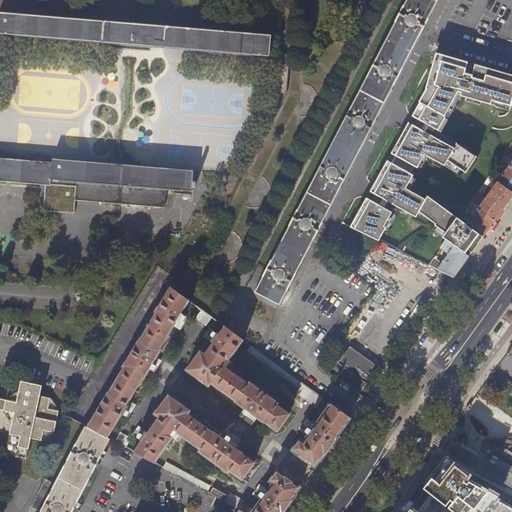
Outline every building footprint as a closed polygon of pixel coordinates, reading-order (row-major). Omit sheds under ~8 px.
[(406,0),(254,292),(279,305),(437,0),(406,0)] [(0,33),(105,42),(254,55),(268,56),(269,56),(271,35),(107,22),(0,12),(0,33)] [(280,89),(287,90),(289,65),(290,55),(284,55),(284,53),(270,52),(269,56),(268,56),(268,58),(278,59),(275,88),(276,89),(280,89)] [(366,198),(350,227),(378,241),(386,227),(385,226),(399,207),(418,219),(421,215),(446,231),(442,236),(446,240),(468,257),(483,237),(466,225),(462,222),(460,220),(427,196),(425,199),(407,186),(415,173),(412,171),(415,164),(419,166),(428,152),(447,165),(450,160),(468,171),(478,155),(458,142),(440,126),(454,87),(497,102),(498,98),(511,102),(511,76),(450,58),(448,61),(439,56),(432,71),(429,70),(425,89),(411,116),(417,119),(413,126),(407,123),(370,192),(375,195),(371,201),(366,198)] [(165,189),(183,190),(192,191),(192,187),(195,187),(195,182),(193,182),(193,170),(95,162),(52,159),(52,162),(0,157),(0,181),(50,186),(51,180),(77,182),(75,200),(164,207),(165,189)] [(511,192),(511,160),(510,159),(508,162),(510,164),(497,182),(511,192)] [(478,209),(495,220),(511,196),(511,192),(497,182),(494,180),(489,177),(471,204),(474,206),(486,188),(489,190),(492,189),(478,209)] [(474,214),(466,225),(483,237),(495,220),(478,209),(474,206),(471,204),(465,212),(470,215),(474,214)] [(434,258),(429,266),(453,277),(468,257),(446,240),(441,249),(443,250),(450,255),(449,257),(446,257),(440,265),(440,262),(436,260),(434,258)] [(441,249),(434,258),(436,260),(443,250),(441,249)] [(189,301),(181,296),(170,287),(155,312),(156,313),(141,338),(140,337),(123,367),(124,368),(109,392),(108,392),(87,426),(108,437),(122,413),(123,414),(127,407),(126,406),(142,378),(143,379),(161,350),(160,349),(176,321),(177,322),(181,315),(180,314),(189,301)] [(217,322),(196,306),(192,311),(214,326),(217,322)] [(243,341),(224,327),(218,335),(215,333),(210,340),(213,342),(204,354),(200,351),(186,370),(208,386),(210,383),(235,401),(235,402),(264,423),(264,422),(277,431),(289,414),(277,405),(278,403),(249,382),(248,383),(222,365),(226,359),(229,361),(243,341)] [(312,399),(316,394),(297,380),(251,347),(248,352),(312,399)] [(378,368),(349,347),(337,364),(343,369),(336,379),(358,395),(378,368)] [(324,358),(318,366),(325,371),(327,368),(324,367),(326,365),(324,363),(326,360),(324,358)] [(0,410),(3,411),(3,413),(11,426),(9,435),(5,456),(24,459),(26,460),(28,451),(31,439),(34,439),(42,441),(54,434),(59,411),(58,410),(51,399),(40,396),(42,386),(21,382),(19,389),(18,392),(8,390),(6,401),(0,399),(0,410)] [(133,451),(155,463),(159,456),(172,438),(170,437),(174,432),(200,451),(199,452),(228,473),(229,471),(242,480),(254,463),(241,453),(242,452),(213,431),(213,432),(188,414),(190,411),(168,395),(154,414),(159,417),(146,434),(143,431),(139,438),(142,440),(133,451)] [(320,460),(321,460),(338,437),(337,436),(349,418),(329,403),(327,405),(329,406),(303,442),(299,440),(292,451),(301,457),(300,460),(304,463),(306,461),(315,467),(320,460)] [(56,483),(40,511),(71,511),(109,439),(85,426),(56,483)] [(115,441),(125,447),(128,442),(118,436),(115,441)] [(275,461),(285,448),(273,439),(263,452),(275,461)] [(164,468),(199,487),(208,492),(210,487),(167,463),(164,468)] [(211,494),(230,505),(239,510),(243,511),(283,511),(296,495),(295,494),(300,487),(291,481),(292,478),(288,476),(286,477),(277,471),(270,481),(272,484),(253,511),(214,489),(211,494)]
